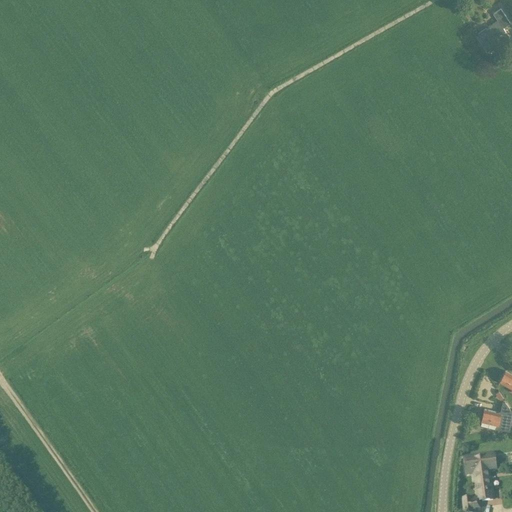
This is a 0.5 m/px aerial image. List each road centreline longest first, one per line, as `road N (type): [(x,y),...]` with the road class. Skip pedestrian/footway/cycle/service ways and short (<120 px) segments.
road 1 (unclassified): [(442,511),(474,366),(511,327)]
road 2 (unknown): [(0,383),(94,511)]
